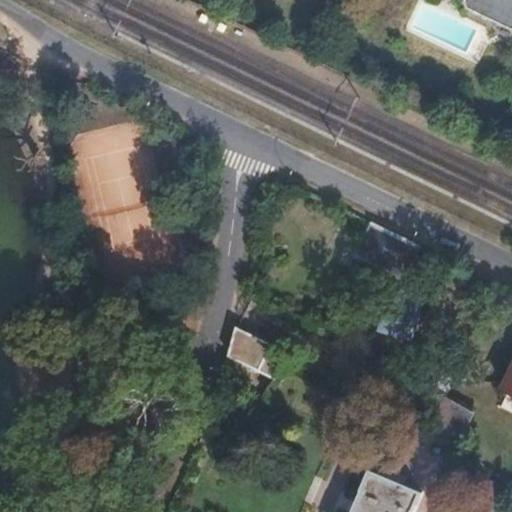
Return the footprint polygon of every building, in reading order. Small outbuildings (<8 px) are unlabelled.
[(511,0),(464,0),(466,7),(511,29),(511,0)] [(409,338),(424,288),(401,277),(402,270),(405,271),(406,273),(408,271),(422,243),(372,219),(358,250),(397,268),(379,330),(409,338)] [(288,351),(237,327),(234,343),(230,357),(275,379),(288,351)] [(458,442),(474,409),(440,392),(425,427),(458,442)] [(370,469),(352,511),(412,511),(422,491),(370,469)]
